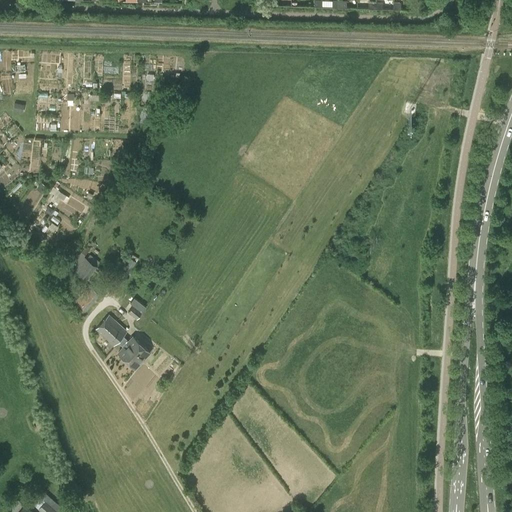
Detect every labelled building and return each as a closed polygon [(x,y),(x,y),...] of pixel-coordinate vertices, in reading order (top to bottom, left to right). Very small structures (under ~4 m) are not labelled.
[(22,113),(24,105),(14,103),(13,111),(22,113)] [(47,186),(41,182),(38,187),(44,190),(47,186)] [(59,199),(65,202),(69,195),(52,187),(46,199),(56,204),(59,199)] [(90,248),(86,245),(71,266),(87,278),(99,262),(89,254),(86,257),(84,255),(90,248)] [(138,258),(132,254),(130,258),(126,256),(109,283),(119,289),(137,262),(136,262),(138,258)] [(99,294),(89,285),(73,303),(80,310),(83,312),(99,294)] [(128,311),(137,318),(141,311),(142,312),(146,307),(134,298),(130,302),(133,304),(128,311)] [(114,344),(117,341),(123,347),(118,353),(135,369),(150,352),(133,336),(129,341),(123,335),(127,330),(109,313),(95,327),(114,344)] [(39,496),(33,502),(39,508),(38,508),(42,511),(56,511),(61,508),(49,497),(43,491),(39,495),(39,496)] [(32,511),(23,503),(23,504),(18,500),(10,509),(13,511),(32,511)]
